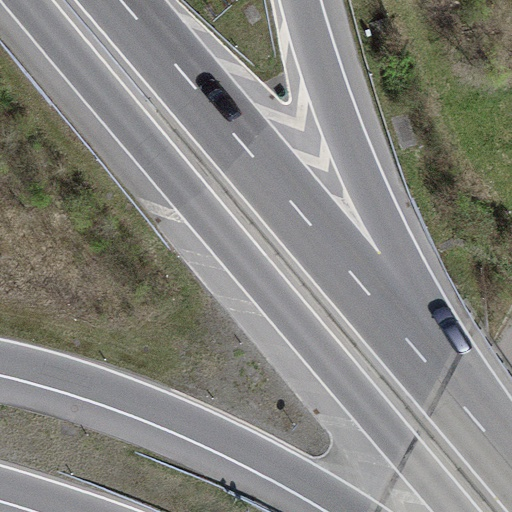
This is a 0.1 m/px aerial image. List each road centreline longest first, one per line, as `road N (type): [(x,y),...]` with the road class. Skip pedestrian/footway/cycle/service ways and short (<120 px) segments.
road 1 (motorway): [(19,0),(449,511)]
road 2 (motorway): [(511,464),(121,0)]
road 3 (motorway): [(511,462),(403,266),(346,137),(304,0)]
road 4 (motorway): [(0,367),(134,408),(341,511)]
road 5 (track): [(423,511),(511,341)]
